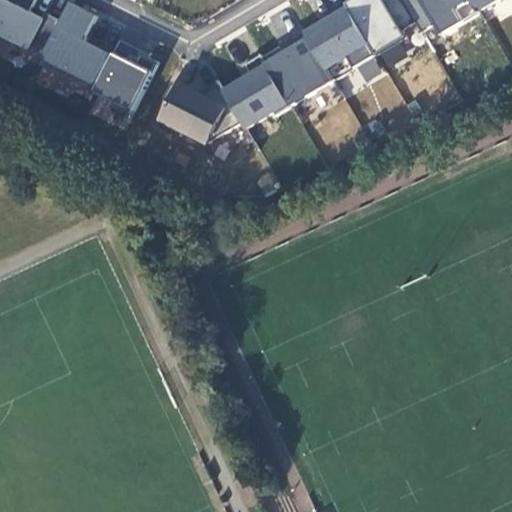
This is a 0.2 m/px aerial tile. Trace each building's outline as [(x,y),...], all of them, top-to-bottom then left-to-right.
[(58,98),(127,129),(153,71),(85,40),(97,14),(66,0),(57,21),(31,9),(35,0),(0,0),(0,51),(20,61),(24,53),(69,73),(58,98)] [(239,128),(403,42),(381,0),(351,0),(306,24),(297,43),(203,92),(173,79),(154,121),(206,144),(225,102),(239,128)] [(499,19),(511,12),(511,0),(412,0),(430,36),(492,6),(499,19)] [(379,51),(388,65),(406,54),(397,40),(379,51)] [(358,63),(363,79),(381,73),(376,57),(358,63)] [(36,82),(52,89),(60,70),(44,63),(36,82)] [(384,113),(402,103),(386,72),(368,81),(384,113)]
